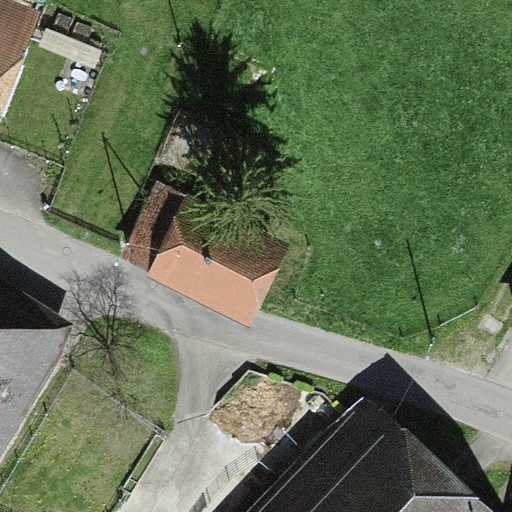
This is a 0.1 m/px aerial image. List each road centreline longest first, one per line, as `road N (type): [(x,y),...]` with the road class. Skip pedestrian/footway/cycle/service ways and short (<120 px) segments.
road 1 (unclassified): [(0,233),(245,333),(511,416)]
road 2 (track): [(446,392),(511,290)]
